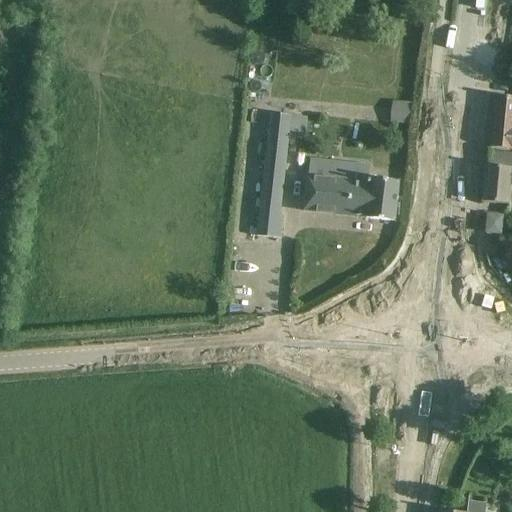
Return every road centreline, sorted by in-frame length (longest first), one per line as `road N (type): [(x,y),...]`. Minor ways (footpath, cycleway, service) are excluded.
road 1 (tertiary): [(0,369),(289,345)]
road 2 (tertiary): [(448,202),(469,0)]
